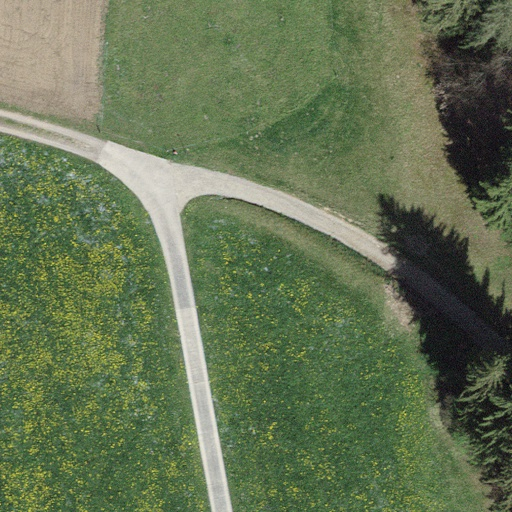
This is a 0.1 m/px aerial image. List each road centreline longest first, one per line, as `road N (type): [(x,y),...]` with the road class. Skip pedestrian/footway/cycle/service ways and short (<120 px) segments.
road 1 (track): [(162,174),(315,214),(405,266),(511,361)]
road 2 (track): [(224,511),(162,174)]
road 3 (track): [(0,128),(162,174)]
